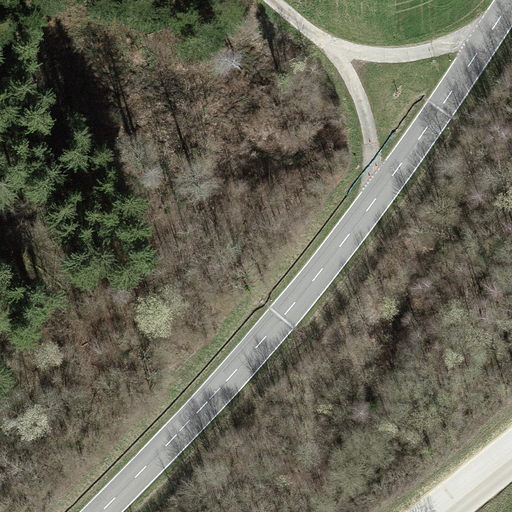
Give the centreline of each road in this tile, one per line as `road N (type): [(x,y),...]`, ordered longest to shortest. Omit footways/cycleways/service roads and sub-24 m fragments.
road 1 (secondary): [(511,0),(375,200),(280,321),(107,511)]
road 2 (track): [(267,0),(339,55),(359,103),(375,200)]
road 3 (track): [(339,55),(390,57),(493,27)]
